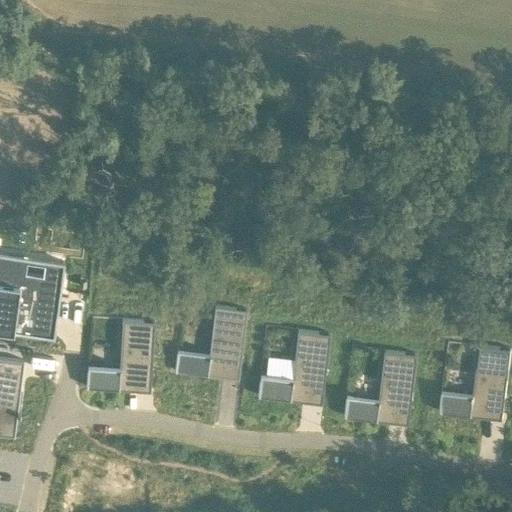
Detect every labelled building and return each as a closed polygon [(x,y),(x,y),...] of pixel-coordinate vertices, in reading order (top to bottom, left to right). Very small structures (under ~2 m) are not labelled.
[(67,261),(0,253),(0,286),(20,289),(15,332),(58,337),(67,261)] [(241,358),(247,309),(215,305),(211,334),(217,335),(214,353),(178,349),(175,371),(224,377),(226,356),(241,358)] [(120,348),(126,349),(125,367),(119,367),(88,365),(86,387),(136,390),(137,369),(152,370),(155,321),(122,319),(120,348)] [(329,333),(297,330),(293,359),(298,359),(296,377),(261,373),(259,396),(307,401),(309,381),(324,382),(329,333)] [(511,349),(479,346),(475,375),(481,375),(479,393),(443,389),(441,412),(489,417),(491,396),(506,398),(511,349)] [(416,354),(384,351),(380,380),(385,380),(384,398),(348,394),(346,417),(394,422),(396,402),(411,403),(416,354)] [(20,410),(17,410),(20,388),(23,363),(23,361),(0,357),(0,434),(14,436),(17,414),(19,415),(20,410)]
